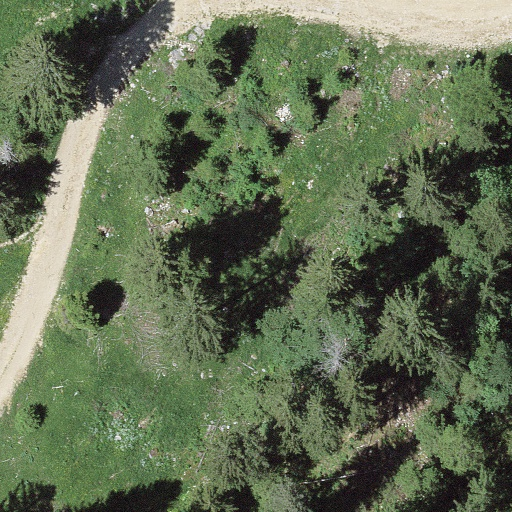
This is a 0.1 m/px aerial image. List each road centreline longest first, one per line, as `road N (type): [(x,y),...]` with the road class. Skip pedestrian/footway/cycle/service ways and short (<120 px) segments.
road 1 (track): [(194,0),(90,118),(0,391)]
road 2 (track): [(511,17),(492,26),(380,0)]
